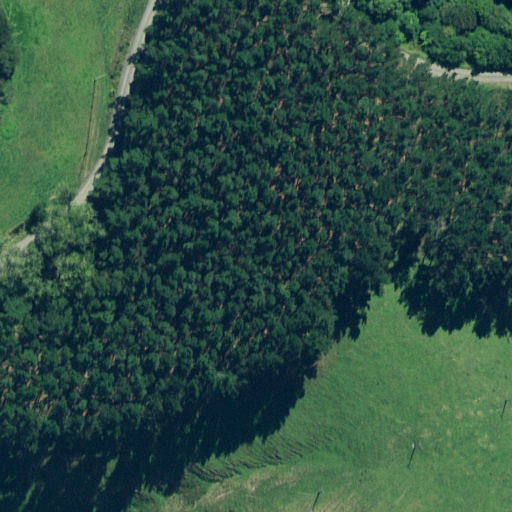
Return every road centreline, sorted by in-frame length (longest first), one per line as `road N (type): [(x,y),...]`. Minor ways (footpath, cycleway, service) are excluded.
road 1 (unclassified): [(0,257),(47,228),(141,0)]
road 2 (unclassified): [(366,0),(394,33),(450,68),(511,72)]
